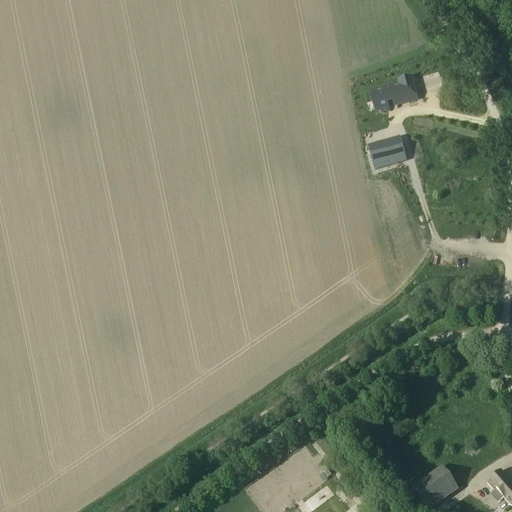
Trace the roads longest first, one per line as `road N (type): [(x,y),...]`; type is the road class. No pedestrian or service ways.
road 1 (unclassified): [(177,511),(420,344),(462,336),(511,341)]
road 2 (track): [(506,295),(509,173),(499,127),(441,23)]
